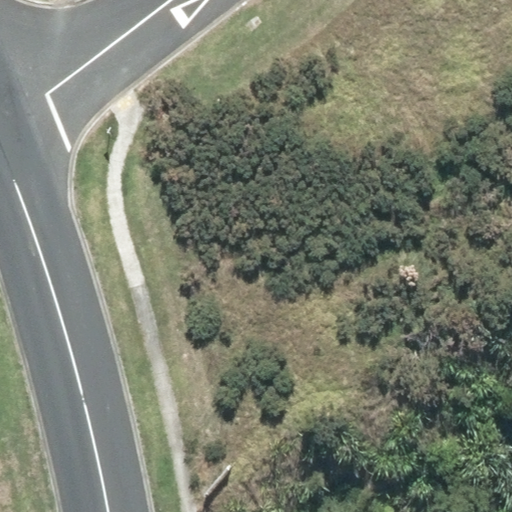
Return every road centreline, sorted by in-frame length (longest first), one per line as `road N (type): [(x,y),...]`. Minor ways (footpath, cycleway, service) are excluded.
road 1 (tertiary): [(0,133),(73,358),(107,511)]
road 2 (residential): [(0,114),(45,96),(167,0)]
